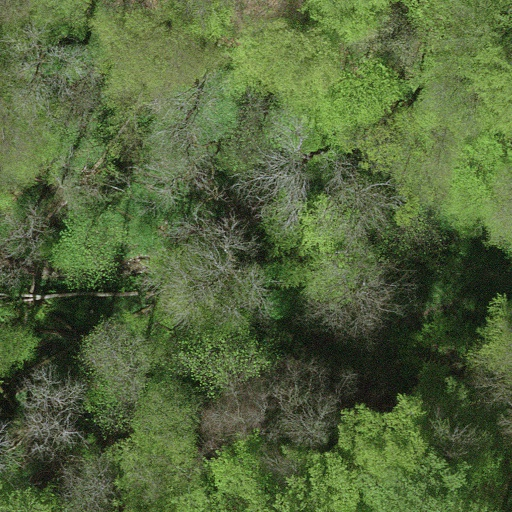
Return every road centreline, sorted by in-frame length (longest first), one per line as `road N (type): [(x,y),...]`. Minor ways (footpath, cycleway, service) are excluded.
road 1 (track): [(0,17),(49,14),(146,27),(313,77),(474,179),(511,220)]
road 2 (track): [(511,278),(426,318),(245,355),(0,503)]
